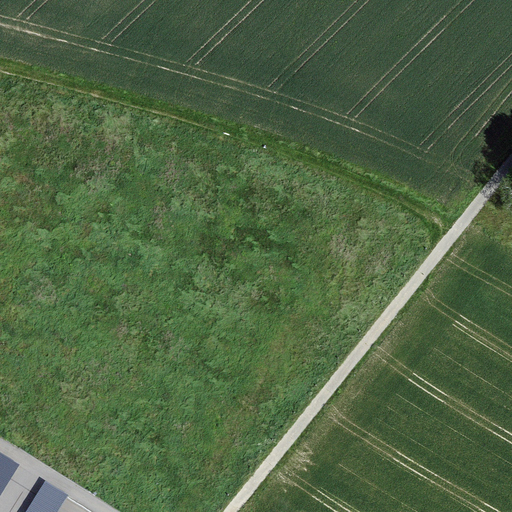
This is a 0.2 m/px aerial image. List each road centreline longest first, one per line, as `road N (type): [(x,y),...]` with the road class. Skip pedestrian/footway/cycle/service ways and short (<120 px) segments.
road 1 (track): [(0,60),(337,168),(464,220)]
road 2 (track): [(511,161),(230,511)]
